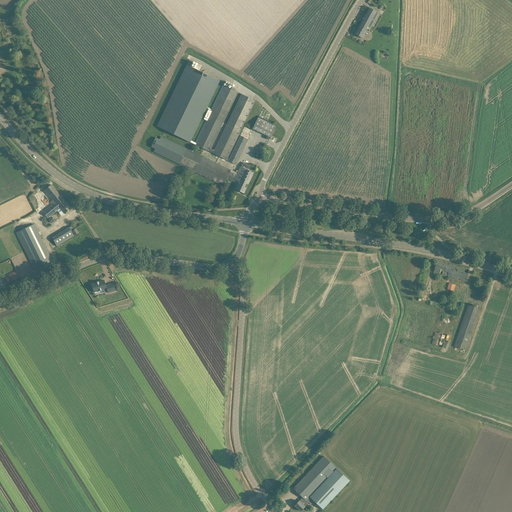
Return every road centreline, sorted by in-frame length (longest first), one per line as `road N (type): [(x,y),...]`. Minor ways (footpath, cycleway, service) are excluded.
road 1 (tertiary): [(248,223),(140,208),(85,191),(35,156),(0,116)]
road 2 (tertiary): [(511,271),(419,247),(248,223)]
road 3 (unclassified): [(278,511),(237,446),(243,295),(232,263)]
road 4 (tertiary): [(259,197),(440,219),(511,185)]
road 5 (unclassified): [(232,263),(110,256),(0,303)]
road 6 (unclassified): [(259,197),(361,0)]
